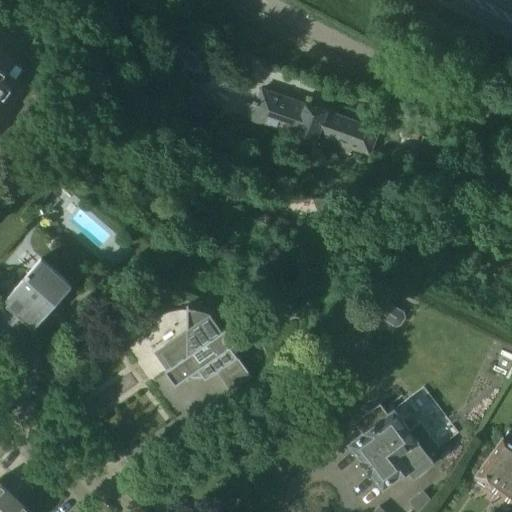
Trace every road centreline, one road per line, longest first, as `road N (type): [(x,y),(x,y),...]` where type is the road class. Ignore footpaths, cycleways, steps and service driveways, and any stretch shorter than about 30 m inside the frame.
road 1 (unclassified): [(511,124),(262,0)]
road 2 (residential): [(128,511),(0,392)]
